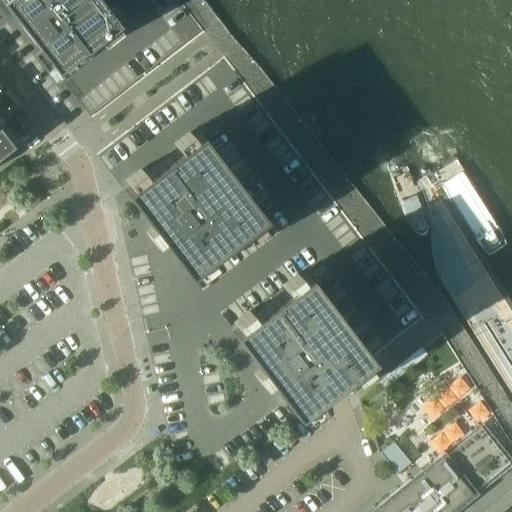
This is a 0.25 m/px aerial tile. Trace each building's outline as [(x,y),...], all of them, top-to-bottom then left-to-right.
[(133,23),(115,0),(0,0),(0,2),(60,80),(60,79),(133,23)] [(0,156),(13,146),(0,128),(0,156)] [(198,134),(122,191),(186,275),(262,217),(198,134)] [(306,275),(231,333),(294,417),(370,359),(306,275)] [(508,463),(480,428),(423,474),(421,471),(410,480),(412,483),(375,511),(453,511),(454,511),(452,509),(508,463)]
